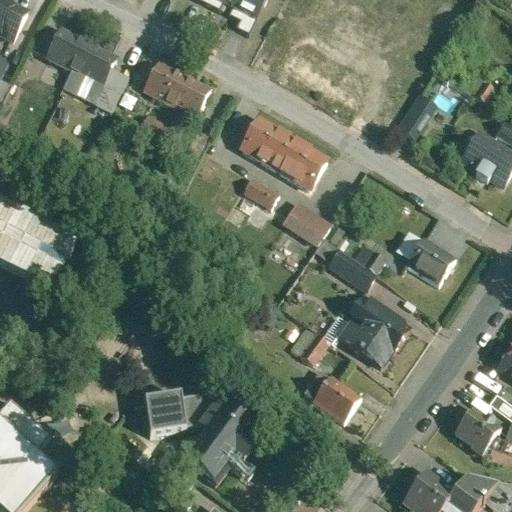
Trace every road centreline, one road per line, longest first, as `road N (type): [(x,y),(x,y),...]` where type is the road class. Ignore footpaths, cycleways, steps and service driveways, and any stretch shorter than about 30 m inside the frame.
road 1 (residential): [(84,0),(336,134),(511,248)]
road 2 (residential): [(339,511),(511,272)]
